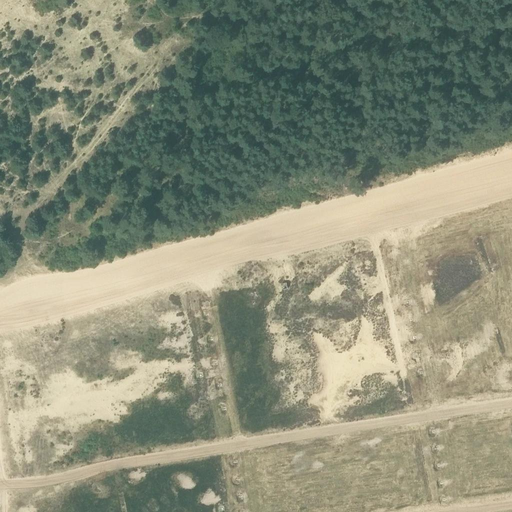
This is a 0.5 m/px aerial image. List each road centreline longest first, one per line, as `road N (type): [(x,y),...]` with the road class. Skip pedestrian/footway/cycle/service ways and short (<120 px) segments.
road 1 (track): [(511,170),(0,305)]
road 2 (track): [(0,485),(511,402)]
